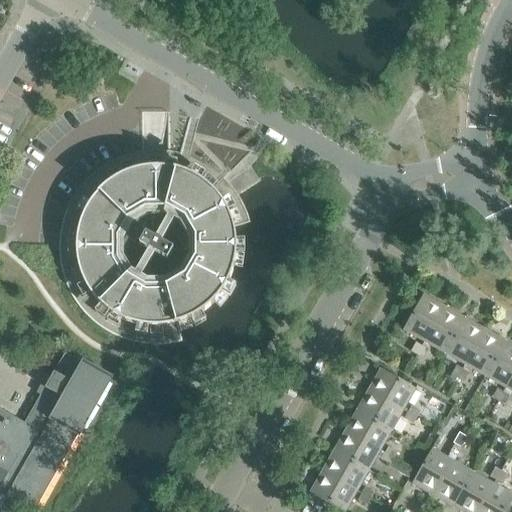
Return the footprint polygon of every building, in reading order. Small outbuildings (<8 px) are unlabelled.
[(59,240),(58,246),(60,264),(65,282),(73,298),(83,312),(97,325),(110,333),(125,339),(140,343),(153,345),(166,344),(174,342),(182,341),(181,339),(177,324),(182,323),(187,321),(192,319),(205,310),(216,299),(225,287),(231,273),(235,258),(235,242),(233,227),(250,222),(244,208),(237,195),(227,182),(214,170),(200,161),(184,154),(168,151),(159,150),(150,150),(141,151),(122,156),(104,165),(89,177),(76,192),(66,209),(60,228),(59,234),(59,240)] [(423,295),(403,330),(424,342),(444,307),(423,295)] [(424,342),(444,354),(464,319),(444,307),(424,342)] [(484,330),(464,319),(444,354),(465,365),(484,330)] [(465,365),(485,377),(505,342),(484,330),(465,365)] [(0,352),(6,356),(11,347),(0,340),(0,352)] [(485,377),(505,388),(511,376),(511,345),(505,342),(485,377)] [(410,352),(416,355),(421,346),(415,343),(410,352)] [(421,346),(416,355),(423,359),(428,350),(421,346)] [(0,511),(23,511),(26,508),(33,511),(35,511),(112,381),(65,354),(24,425),(0,410),(0,511)] [(450,375),(457,378),(462,369),(456,366),(450,375)] [(415,389),(380,369),(368,390),(403,410),(415,389)] [(462,369),(457,378),(464,382),(469,373),(462,369)] [(491,398),(498,402),(503,393),(496,389),(491,398)] [(403,410),(368,390),(357,411),(391,430),(403,410)] [(503,393),(498,402),(504,405),(509,396),(503,393)] [(417,418),(420,411),(411,406),(407,413),(417,418)] [(391,430),(357,411),(345,431),(380,451),(391,430)] [(413,424),(417,418),(407,413),(404,419),(413,424)] [(345,431),(333,451),(368,471),(380,451),(345,431)] [(448,454),(455,457),(460,448),(466,437),(459,433),(453,444),(454,444),(448,454)] [(388,447),(384,453),(394,459),(397,452),(388,447)] [(467,452),(460,448),(455,457),(461,461),(467,452)] [(411,484),(433,496),(452,461),(431,449),(411,484)] [(357,492),(368,471),(333,451),(322,472),(357,492)] [(390,465),(394,459),(384,453),(380,460),(390,465)] [(452,461),(433,496),(453,508),(473,473),(452,461)] [(399,473),(408,479),(413,472),(403,466),(399,473)] [(489,477),(495,481),(501,471),(494,467),(489,477)] [(507,475),(501,471),(495,481),(502,484),(507,475)] [(343,511),(344,511),(357,492),(322,472),(310,493),(343,511)] [(453,508),(460,511),(477,511),(493,485),(473,473),(453,508)] [(505,511),(511,500),(511,495),(493,485),(477,511),(505,511)] [(370,499),(374,493),(364,488),(361,494),(370,499)] [(367,506),(370,499),(361,494),(357,501),(367,506)]
